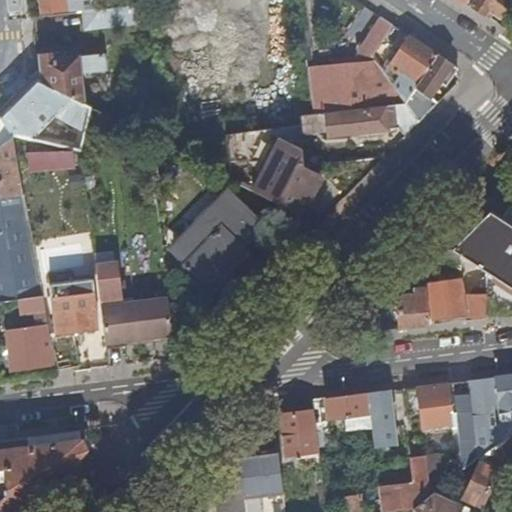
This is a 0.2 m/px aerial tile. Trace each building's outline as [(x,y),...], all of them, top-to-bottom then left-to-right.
[(76,10),(76,13),(80,12),(96,10),(94,0),(38,0),(40,14),(76,10)] [(147,0),(94,0),(96,10),(148,4),(147,0)] [(473,0),(470,6),(488,18),(491,14),(499,18),(510,0),(473,0)] [(249,5),(253,42),(278,39),(274,2),(249,5)] [(96,10),(80,12),(82,30),(150,21),(148,4),(96,10)] [(241,44),(253,42),(249,5),(237,6),(241,44)] [(392,27),(380,19),(362,46),(362,53),(371,59),(392,27)] [(383,76),(404,104),(436,56),(409,38),(391,65),(390,65),(386,71),(383,76)] [(41,83),(82,104),(79,76),(103,73),(102,54),(52,59),(51,53),(38,54),(41,83)] [(404,104),(418,123),(427,113),(423,108),(440,83),(451,66),(436,56),(404,104)] [(314,115),(324,114),(356,110),(355,108),(373,107),(369,67),(364,67),(364,64),(326,68),(329,98),(313,100),(314,115)] [(445,86),(456,69),(451,66),(440,83),(445,86)] [(74,151),(80,153),(91,109),(82,104),(41,83),(35,80),(0,114),(0,147),(13,139),(30,143),(49,122),(63,127),(58,148),(74,151)] [(397,128),(404,137),(418,123),(404,104),(373,108),(356,110),(324,114),(326,133),(363,129),(363,132),(397,128)] [(314,115),(312,115),(297,117),(299,136),(326,133),(324,114),(314,115)] [(155,133),(156,142),(165,147),(163,132),(155,133)] [(223,136),(227,164),(250,162),(247,133),(223,136)] [(251,192),(294,214),(315,174),(302,167),(301,149),(279,138),(251,192)] [(0,303),(42,297),(13,139),(0,147),(0,303)] [(76,167),(74,151),(28,158),(31,176),(76,167)] [(260,225),(226,193),(172,250),(188,264),(184,268),(195,279),(197,276),(209,288),(226,270),(228,271),(245,253),(240,248),(260,225)] [(511,227),(489,213),(460,242),(453,249),(442,256),(438,283),(427,284),(433,320),(464,316),(465,322),(485,319),(485,295),(463,298),(459,279),(462,257),(511,289),(511,227)] [(94,267),(103,344),(171,336),(167,300),(119,306),(117,291),(119,291),(117,278),(116,278),(114,265),(94,267)] [(399,330),(430,326),(424,282),(427,276),(414,271),(400,286),(407,293),(413,292),(413,296),(399,298),(396,303),(399,330)] [(53,334),(72,332),(97,329),(91,278),(46,283),(53,334)] [(11,372),(55,366),(50,341),(49,335),(48,327),(5,333),(7,348),(8,355),(11,372)] [(50,341),(73,338),(72,332),(53,334),(49,335),(50,341)] [(55,366),(55,371),(78,367),(73,338),(50,341),(55,366)] [(473,423),(478,460),(511,433),(511,376),(468,383),(470,397),(473,423)] [(453,427),(448,385),(418,389),(421,421),(422,431),(453,427)] [(421,421),(418,389),(404,391),(407,423),(421,421)] [(390,392),(368,395),(372,428),(374,449),(397,446),(390,392)] [(368,395),(325,401),(327,421),(345,419),(347,432),(372,428),(368,395)] [(458,425),(473,423),(470,397),(455,399),(458,425)] [(325,401),(313,402),(314,413),(316,430),(328,428),(327,421),(325,401)] [(316,430),(314,413),(280,417),(285,457),(300,456),(319,453),(316,430)] [(468,467),(478,460),(473,423),(458,425),(461,449),(466,448),(468,467)] [(0,500),(0,511),(25,511),(55,482),(84,452),(79,442),(78,433),(0,442),(0,482),(4,482),(5,491),(4,491),(4,494),(5,495),(0,500)] [(511,433),(478,460),(497,469),(506,474),(511,461),(511,433)] [(255,459),(239,462),(241,480),(242,487),(251,485),(281,482),(276,439),(253,443),(255,459)] [(55,482),(63,488),(92,459),(84,452),(55,482)] [(319,453),(300,456),(301,468),(320,466),(319,453)] [(382,511),(397,511),(413,510),(430,497),(426,463),(426,458),(415,459),(416,469),(412,470),(413,485),(380,489),(382,511)] [(430,497),(435,493),(440,489),(435,462),(426,463),(430,497)] [(499,482),(511,488),(511,476),(506,474),(497,469),(495,471),(477,463),(460,499),(478,507),(491,481),(498,484),(499,482)] [(216,511),(244,511),(244,509),(242,487),(241,480),(213,484),(216,511)] [(251,485),(242,487),(244,509),(254,508),(251,485)] [(454,511),(458,504),(435,493),(430,497),(413,510),(413,511),(454,511)] [(362,511),(361,499),(342,501),(343,511),(362,511)]
